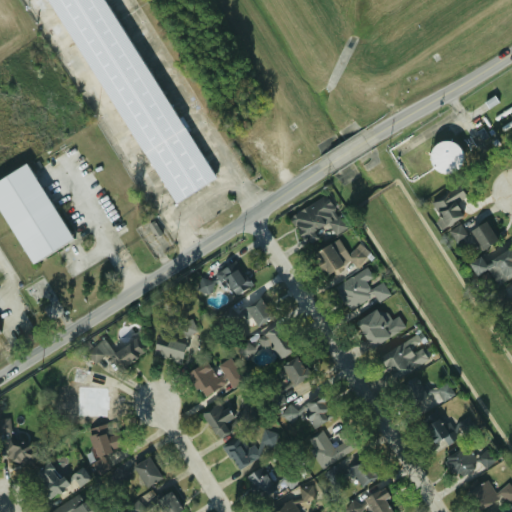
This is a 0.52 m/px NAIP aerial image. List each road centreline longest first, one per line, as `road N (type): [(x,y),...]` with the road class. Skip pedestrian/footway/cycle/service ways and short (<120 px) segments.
road 1 (secondary): [(0,377),(317,172)]
road 2 (residential): [(436,511),(250,215)]
road 3 (secondary): [(377,134),(511,54)]
road 4 (residential): [(231,511),(153,386)]
